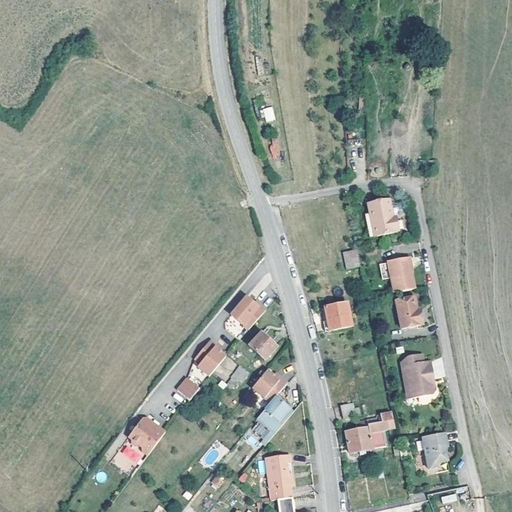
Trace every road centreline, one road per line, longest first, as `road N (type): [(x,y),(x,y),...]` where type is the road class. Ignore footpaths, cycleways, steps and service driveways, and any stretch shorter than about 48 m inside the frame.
road 1 (residential): [(262,209),(398,183),(417,192),(474,478)]
road 2 (tertiary): [(334,511),(318,399),(279,262)]
road 3 (tertiary): [(262,209),(227,100),(217,0)]
road 4 (residential): [(147,407),(255,274),(279,262)]
